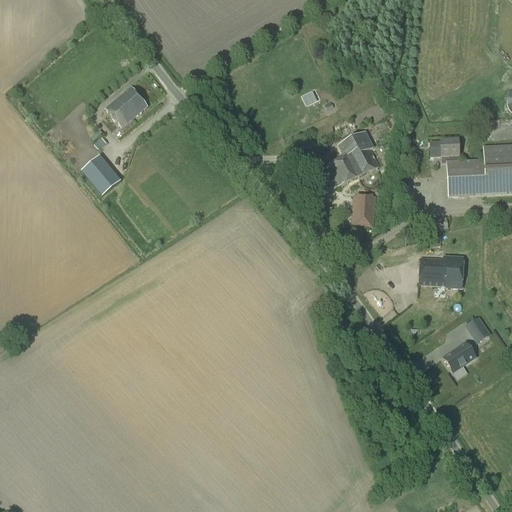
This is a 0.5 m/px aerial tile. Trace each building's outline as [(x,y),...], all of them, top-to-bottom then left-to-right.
[(121,131),(147,109),(131,89),(104,111),(121,131)] [(99,134),(91,141),(95,145),(103,139),(99,134)] [(338,188),(356,179),(378,168),(370,152),(373,150),(365,134),(337,148),(343,159),(327,167),(338,188)] [(103,140),(95,146),(99,152),(107,145),(103,140)] [(441,160),(445,159),(448,198),(511,194),(511,149),(483,151),(484,165),(459,166),(458,159),(458,142),(440,143),(441,160)] [(96,161),(81,173),(80,174),(101,198),(119,183),(99,158),(96,161)] [(371,198),(371,196),(356,196),(356,197),(353,197),(350,227),(372,229),(375,198),(371,198)] [(465,251),(472,251),(472,241),(479,241),(479,235),(472,235),(473,229),(466,229),(465,251)] [(418,287),(441,288),(441,290),(461,291),(462,260),(443,259),(443,261),(419,260),(418,287)] [(466,329),(477,345),(489,337),(477,321),(466,329)] [(443,360),(452,374),(475,359),(465,345),(443,360)]
